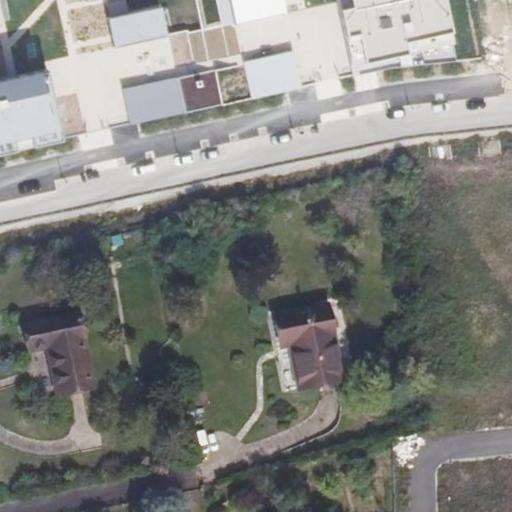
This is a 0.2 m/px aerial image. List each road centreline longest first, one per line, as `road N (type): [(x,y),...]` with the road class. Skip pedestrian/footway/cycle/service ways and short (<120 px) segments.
road 1 (unclassified): [(511,113),(353,133),(0,213)]
road 2 (unknown): [(0,509),(215,462),(304,417),(325,386)]
road 3 (residential): [(425,511),(424,468),(439,449),(511,441)]
